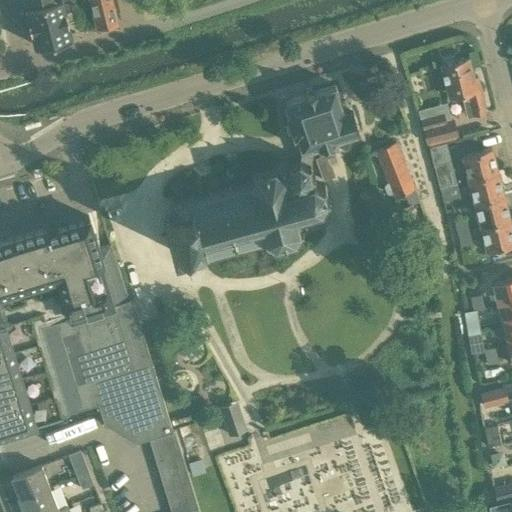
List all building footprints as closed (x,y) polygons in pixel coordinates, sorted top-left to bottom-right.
[(47,0),(26,6),(30,20),(23,22),(25,32),(32,30),(36,45),(71,36),(71,34),(67,20),(73,18),(71,10),(65,12),(62,0),(47,0)] [(89,0),(97,27),(117,21),(111,0),(89,0)] [(415,52),(404,55),(407,69),(418,67),(415,52)] [(485,105),(477,75),(473,76),(468,56),(453,60),(452,56),(441,59),(442,63),(441,63),(449,97),(462,93),(468,116),(484,112),(483,105),(485,105)] [(167,221),(164,222),(165,225),(168,224),(174,245),(170,246),(171,250),(175,249),(176,252),(180,251),(179,248),(189,245),(190,251),(195,253),(206,251),(206,253),(202,254),(203,257),(206,256),(207,259),(210,258),(210,255),(225,251),(226,254),(230,253),(230,250),(245,245),(245,248),(249,247),(248,245),(263,241),(264,243),(266,241),(274,243),(273,247),(277,248),(277,245),(293,241),(296,244),(298,242),(296,239),(301,232),(305,233),(330,226),(325,210),(322,207),(327,201),(330,201),(330,197),(327,197),(325,189),(328,187),(325,184),(323,185),(316,183),(316,176),(313,176),(311,170),(314,165),(312,163),(314,152),(338,144),(336,137),(360,129),(353,107),(345,110),(336,83),(286,100),(292,118),(288,120),(294,137),(298,136),(304,153),(303,162),(300,163),(301,165),(293,167),(293,165),(290,166),(282,163),(277,168),(273,169),(274,171),(259,175),(255,173),(254,175),(256,176),(251,183),(247,183),(246,186),(233,189),(233,186),(229,187),(230,190),(213,194),(213,190),(209,191),(210,194),(194,198),(193,195),(189,196),(190,199),(177,202),(172,200),(172,203),(175,204),(179,217),(171,219),(170,216),(166,217),(167,221)] [(443,114),(422,119),(427,141),(456,134),(453,120),(445,122),(443,114)] [(483,147),(480,135),(463,139),(465,150),(483,147)] [(399,206),(418,199),(396,142),(377,149),(399,206)] [(468,178),(497,171),(491,147),(462,155),(468,178)] [(438,185),(456,181),(450,159),(432,164),(438,185)] [(497,171),(468,178),(474,202),(503,195),(497,171)] [(456,181),(438,185),(442,201),(460,196),(456,181)] [(480,226),(509,219),(503,195),(474,202),(480,226)] [(374,231),(393,224),(388,211),(369,218),(374,231)] [(107,274),(89,216),(47,229),(46,225),(0,239),(0,436),(35,426),(34,422),(73,411),(74,415),(96,409),(95,405),(99,403),(105,423),(135,443),(149,439),(172,431),(132,299),(128,301),(119,271),(107,274)] [(511,230),(509,219),(480,226),(486,250),(511,243),(511,230)] [(456,232),(468,229),(466,220),(454,223),(456,232)] [(468,229),(456,232),(460,246),(472,243),(468,229)] [(497,303),(511,299),(511,277),(492,282),(497,303)] [(470,295),(473,309),(484,306),(481,292),(470,295)] [(511,299),(497,303),(502,323),(511,320),(511,299)] [(468,332),(479,329),(476,310),(464,312),(468,332)] [(511,320),(502,323),(508,343),(511,342),(511,320)] [(479,329),(468,332),(471,352),(483,350),(479,329)] [(497,361),(494,348),(482,351),(486,364),(497,361)] [(508,400),(505,386),(480,392),(483,406),(508,400)] [(228,433),(246,427),(239,408),(222,414),(228,433)] [(484,426),(487,445),(499,443),(495,424),(484,426)] [(153,452),(178,444),(175,431),(149,439),(153,452)] [(178,444),(153,452),(157,465),(183,457),(178,444)] [(490,452),(493,464),(506,462),(503,450),(490,452)] [(78,475),(89,471),(81,451),(70,455),(78,475)] [(183,457),(157,465),(161,478),(187,470),(183,457)] [(20,497),(50,486),(42,465),(13,477),(20,497)] [(187,470),(161,478),(165,491),(191,483),(187,470)] [(89,471),(78,475),(82,489),(94,484),(89,471)] [(511,481),(494,487),(497,501),(511,496),(511,481)] [(191,483),(165,491),(168,500),(194,493),(191,483)] [(26,511),(49,511),(59,508),(50,486),(20,497),(26,511)] [(168,500),(172,511),(190,511),(199,509),(194,493),(168,500)] [(91,511),(105,511),(101,502),(90,507),(91,511)]
